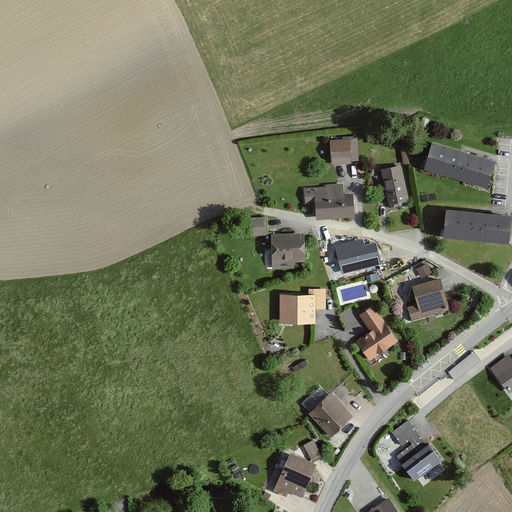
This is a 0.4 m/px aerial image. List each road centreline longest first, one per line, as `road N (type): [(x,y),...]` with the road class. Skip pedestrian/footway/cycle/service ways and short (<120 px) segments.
road 1 (residential): [(511,308),(500,293),(425,252),(273,214)]
road 2 (tertiary): [(435,369),(372,427),(324,511)]
